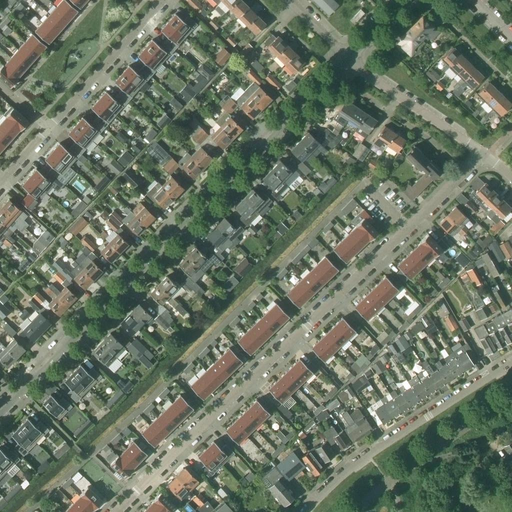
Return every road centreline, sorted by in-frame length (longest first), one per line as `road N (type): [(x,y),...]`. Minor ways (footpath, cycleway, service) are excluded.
road 1 (residential): [(121,511),(483,154)]
road 2 (unclassified): [(0,410),(346,58)]
road 3 (residential): [(304,511),(348,467),(511,361)]
road 4 (residential): [(0,182),(161,0)]
road 5 (residential): [(354,511),(511,397)]
road 6 (residential): [(483,154),(346,58)]
